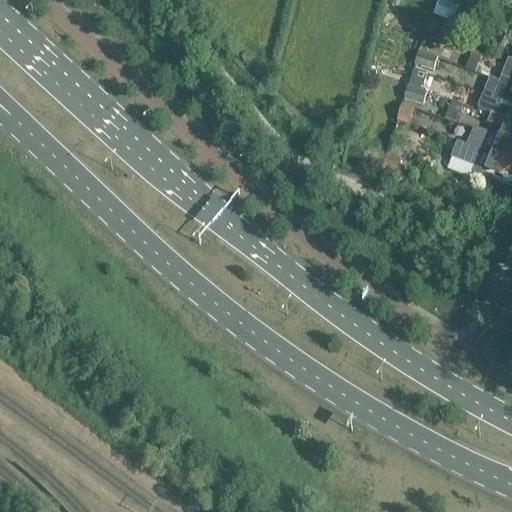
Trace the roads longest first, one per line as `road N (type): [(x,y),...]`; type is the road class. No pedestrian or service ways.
road 1 (primary): [(511,423),(414,368),(309,293),(0,9)]
road 2 (primary): [(50,149),(207,298),(331,391),(511,488)]
road 3 (track): [(500,285),(393,210),(291,154),(149,0)]
